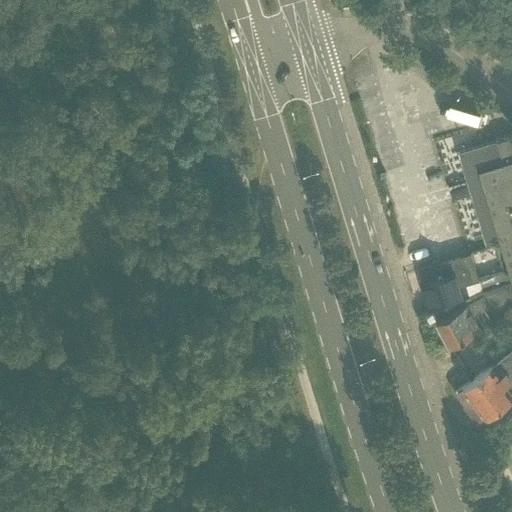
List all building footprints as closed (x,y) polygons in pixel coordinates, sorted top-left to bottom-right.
[(510,135),(458,151),(467,181),(471,193),(486,243),(499,239),(503,238),(511,269),(511,137),(510,136),(510,135)] [(479,279),(478,278),(471,252),(439,261),(443,274),(422,281),(429,304),(461,294),(458,285),(479,279)] [(506,282),(508,281),(504,270),(478,278),(479,279),(483,290),(506,282)] [(463,297),(433,306),(433,307),(438,317),(436,319),(449,343),(479,327),(472,315),(489,306),(491,309),(511,298),(511,297),(511,279),(511,280),(508,281),(506,282),(483,290),(469,295),(464,296),(463,297)] [(511,347),(490,364),(461,386),(485,416),(511,395),(511,347)]
